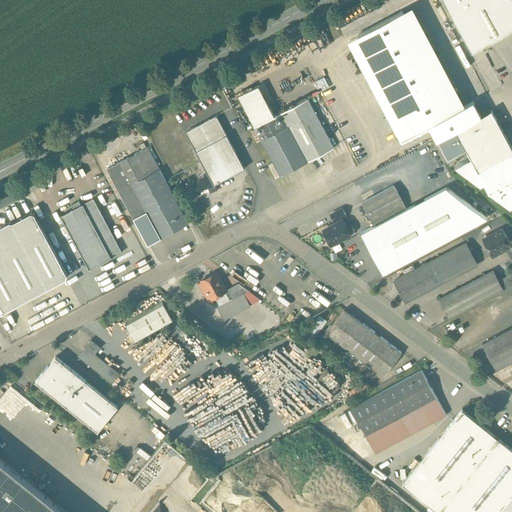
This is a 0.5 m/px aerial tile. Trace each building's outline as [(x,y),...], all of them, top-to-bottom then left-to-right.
[(511,0),(444,0),(472,52),(511,31),(511,0)] [(413,6),(349,40),(401,139),(429,124),(436,139),(481,116),(473,101),(465,105),(413,6)] [(308,98),(280,113),(281,113),(267,121),(267,120),(255,127),(262,140),(261,140),(280,176),(334,147),(308,98)] [(481,116),(436,139),(448,160),(467,149),(479,170),(511,152),(511,147),(492,110),(481,116)] [(244,168),(216,115),(185,131),(213,184),(244,168)] [(148,147),(107,168),(134,217),(146,211),(160,237),(188,223),(148,147)] [(511,152),(479,170),(488,191),(508,206),(511,204),(511,152)] [(394,185),(362,202),(374,223),(405,206),(394,185)] [(405,206),(374,223),(375,225),(362,232),(383,273),(487,217),(447,187),(406,208),(405,206)] [(94,198),(59,217),(88,271),(123,252),(94,198)] [(31,211),(12,221),(9,221),(0,225),(0,249),(42,227),(34,213),(31,211)] [(343,220),(323,230),(331,244),(351,234),(350,233),(355,231),(352,226),(347,228),(343,220)] [(42,227),(0,249),(0,303),(3,308),(6,309),(66,278),(67,274),(42,227)] [(503,229),(483,239),(492,256),(508,248),(511,245),(509,242),(503,229)] [(466,242),(394,280),(405,302),(477,264),(466,242)] [(493,270),(439,299),(449,317),(503,289),(493,270)] [(216,273),(202,280),(203,282),(199,284),(207,298),(211,296),(212,298),(226,290),(216,273)] [(249,290),(239,283),(227,289),(233,299),(244,293),(249,290)] [(233,299),(217,307),(224,319),(250,305),(244,293),(233,299)] [(162,301),(124,322),(136,343),(174,322),(162,301)] [(344,309),(326,332),(346,347),(364,323),(344,309)] [(307,329),(315,335),(327,320),(319,314),(307,329)] [(174,323),(167,331),(172,335),(179,326),(174,323)] [(402,352),(364,323),(346,347),(384,376),(402,352)] [(179,326),(172,335),(176,339),(183,330),(179,326)] [(511,327),(482,343),(496,370),(511,361),(511,327)] [(183,330),(176,339),(181,342),(188,334),(183,330)] [(188,334),(181,342),(185,346),(192,337),(188,334)] [(192,337),(185,346),(190,349),(196,341),(192,337)] [(91,340),(78,355),(102,375),(110,366),(94,353),(99,347),(91,340)] [(196,341),(190,349),(194,353),(201,345),(196,341)] [(201,345),(194,353),(198,357),(205,348),(201,345)] [(118,406),(56,356),(36,380),(98,431),(118,406)] [(119,373),(110,366),(102,375),(112,382),(119,373)] [(422,370),(351,408),(365,435),(436,397),(422,370)] [(436,397),(365,435),(375,453),(446,415),(436,397)] [(157,403),(150,415),(173,430),(180,418),(157,403)] [(499,511),(511,496),(511,449),(462,409),(402,483),(438,511),(499,511)] [(68,511),(0,456),(0,511),(68,511)] [(511,511),(511,496),(499,511),(511,511)]
